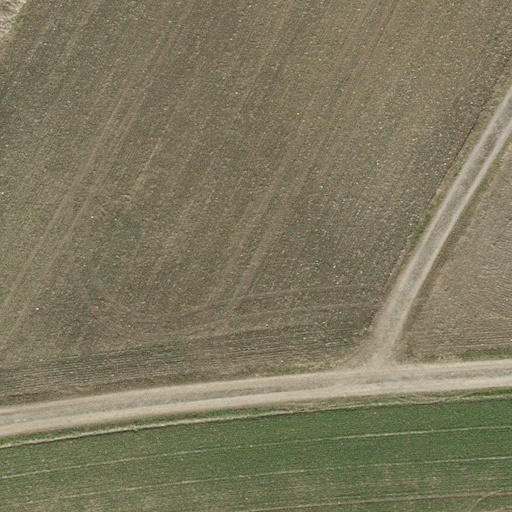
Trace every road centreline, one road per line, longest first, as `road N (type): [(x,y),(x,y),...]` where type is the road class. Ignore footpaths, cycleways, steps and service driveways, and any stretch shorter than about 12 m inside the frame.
road 1 (track): [(511,378),(149,402),(0,426)]
road 2 (track): [(369,386),(511,115)]
